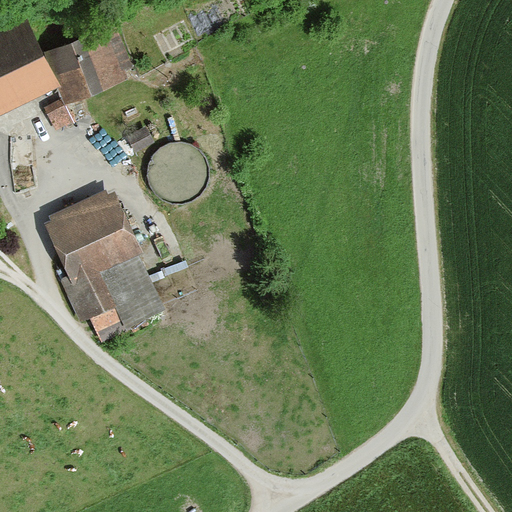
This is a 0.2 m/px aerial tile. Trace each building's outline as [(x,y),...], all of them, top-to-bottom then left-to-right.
[(0,96),(51,71),(31,30),(0,45),(0,96)] [(60,70),(68,92),(120,71),(105,34),(59,52),(65,68),(60,70)] [(66,103),(48,112),(54,122),(63,117),(66,121),(74,117),(66,103)] [(202,199),(205,194),(209,183),(208,167),(199,155),(184,148),(170,149),(161,153),(153,161),(149,170),(148,183),(153,195),(159,202),(172,208),(185,208),(195,204),(202,199)] [(76,270),(131,244),(112,203),(57,229),(76,270)] [(161,309),(131,244),(76,270),(69,272),(90,318),(119,304),(128,324),(161,309)] [(119,314),(93,322),(98,338),(124,330),(119,314)]
